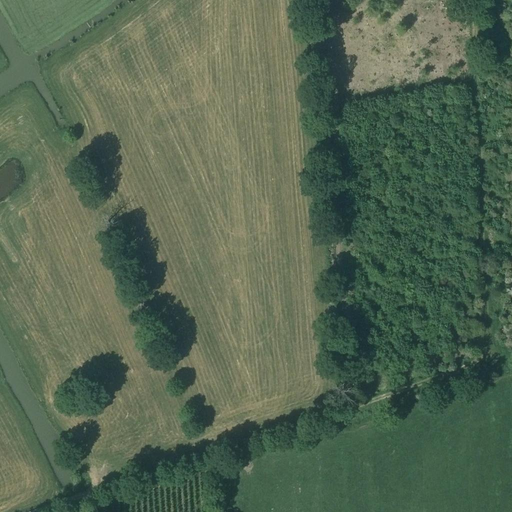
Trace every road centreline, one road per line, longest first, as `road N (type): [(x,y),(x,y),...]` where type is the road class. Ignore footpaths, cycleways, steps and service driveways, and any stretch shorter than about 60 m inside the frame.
road 1 (track): [(63,501),(479,360),(469,0)]
road 2 (track): [(322,0),(348,367)]
road 3 (track): [(335,100),(438,82),(472,85)]
